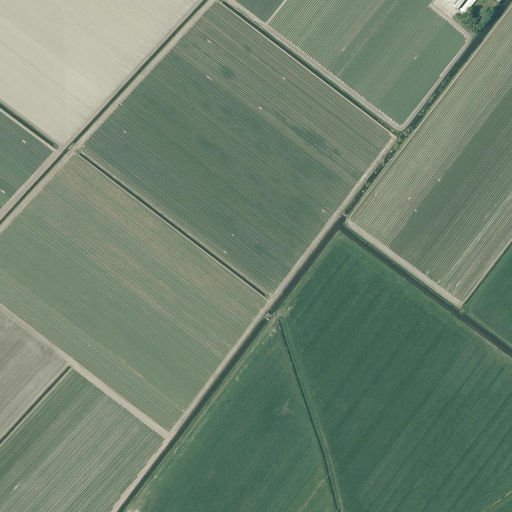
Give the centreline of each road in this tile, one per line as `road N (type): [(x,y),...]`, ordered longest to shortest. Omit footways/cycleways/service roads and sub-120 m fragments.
road 1 (track): [(211,0),(0,228)]
road 2 (track): [(0,306),(169,436),(114,511)]
